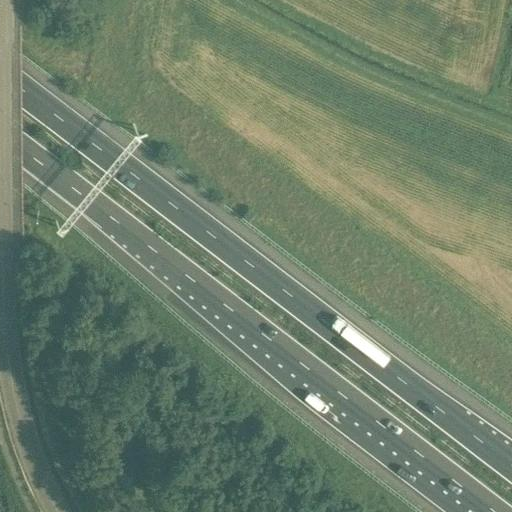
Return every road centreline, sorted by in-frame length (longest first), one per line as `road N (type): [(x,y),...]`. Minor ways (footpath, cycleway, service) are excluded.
road 1 (motorway): [(511,468),(0,76)]
road 2 (motorway): [(0,133),(490,511)]
road 3 (unclassified): [(57,511),(22,428),(7,361),(0,80)]
